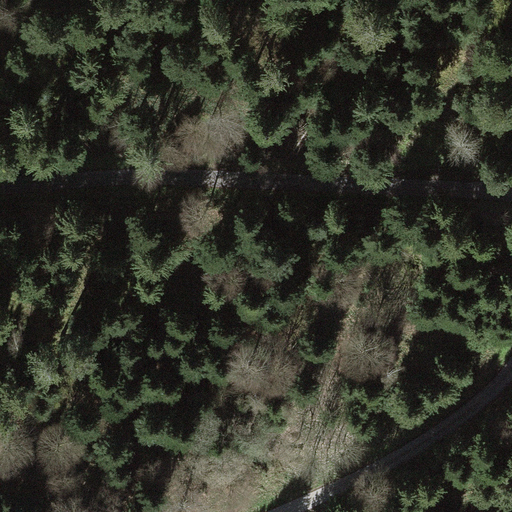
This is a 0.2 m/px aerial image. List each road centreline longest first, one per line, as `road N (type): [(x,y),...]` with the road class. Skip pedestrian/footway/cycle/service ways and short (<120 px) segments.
road 1 (unclassified): [(0,185),(205,174),(511,191)]
road 2 (track): [(289,511),(458,417),(511,363)]
